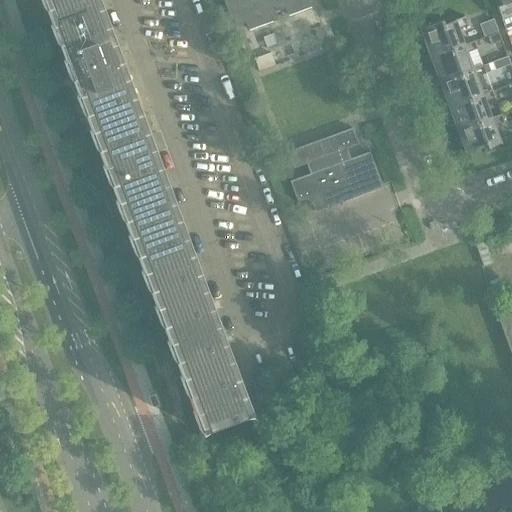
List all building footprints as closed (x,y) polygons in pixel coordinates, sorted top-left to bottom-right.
[(249,412),(96,0),(44,0),(203,429),(249,412)] [(223,0),(234,27),(247,22),(250,30),(277,19),(274,11),(286,7),(289,15),(316,5),(314,0),(223,0)] [(497,7),(505,29),(507,29),(504,19),(511,16),(511,0),(499,0),(501,5),(497,7)] [(465,46),(464,45),(458,29),(468,25),(464,17),(444,24),(443,21),(420,29),(430,54),(450,47),(452,51),(465,46)] [(450,47),(430,54),(438,78),(459,71),(461,75),(474,70),(473,70),(467,53),(477,50),(474,41),(464,45),(465,46),(452,51),(450,47)] [(279,60),(276,53),(267,56),(269,64),(279,60)] [(459,71),(438,78),(447,103),(468,95),(470,100),(483,95),(483,94),(477,77),(486,74),(483,66),(473,70),(474,70),(461,75),(459,71)] [(468,95),(447,103),(456,127),(477,119),(479,124),(492,120),(492,119),(486,103),(495,99),(492,91),(483,94),(483,95),(470,100),(468,95)] [(502,116),(492,119),(492,120),(479,124),(477,119),(456,127),(466,152),(487,145),(489,149),(511,141),(510,139),(501,142),(495,127),(504,123),(502,116)] [(291,182),(301,209),(314,205),(317,212),(383,188),(370,153),(350,160),(346,149),(359,144),(353,129),(352,129),(352,130),(290,153),(289,151),(288,152),(293,167),(307,163),(311,174),(291,182)] [(448,252),(432,258),(491,416),(498,414),(508,440),(511,438),(511,274),(463,292),(448,252)]
